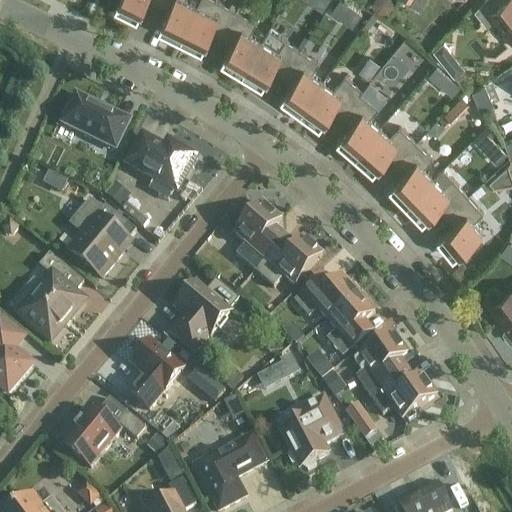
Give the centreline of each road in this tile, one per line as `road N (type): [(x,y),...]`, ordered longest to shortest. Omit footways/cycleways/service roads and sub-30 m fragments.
road 1 (residential): [(0,473),(269,150)]
road 2 (residential): [(502,408),(396,265),(269,150)]
road 3 (residential): [(269,150),(167,87),(0,4)]
road 4 (residential): [(313,511),(502,408)]
